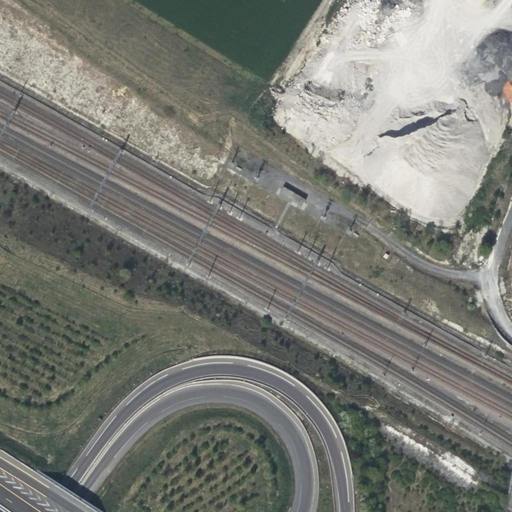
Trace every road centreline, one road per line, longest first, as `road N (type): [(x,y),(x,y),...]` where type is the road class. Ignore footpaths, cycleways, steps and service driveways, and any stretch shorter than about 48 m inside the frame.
road 1 (motorway): [(341,511),(333,450),(318,420),(292,390),(225,366),(194,368),(133,401),(47,511)]
road 2 (motorway): [(66,511),(129,425),(181,391),(209,389),(234,389),(290,426),(302,456),(300,511)]
road 3 (unclassified): [(511,335),(485,287),(511,207)]
